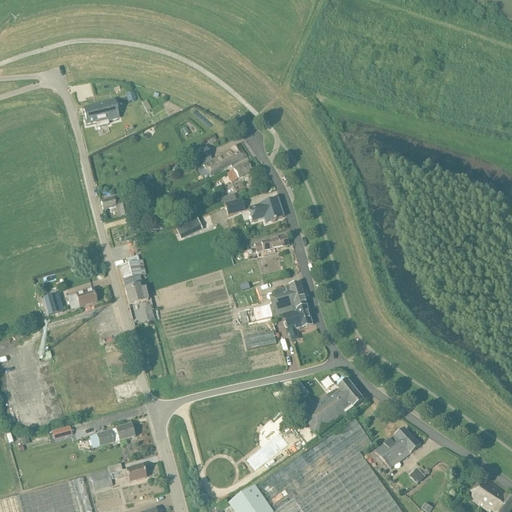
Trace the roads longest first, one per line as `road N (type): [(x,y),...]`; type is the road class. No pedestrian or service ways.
road 1 (unclassified): [(151,411),(71,113),(54,80)]
road 2 (residential): [(342,362),(321,329),(285,200),(233,121)]
road 3 (residential): [(511,488),(342,362)]
road 4 (unclassified): [(151,411),(342,362)]
